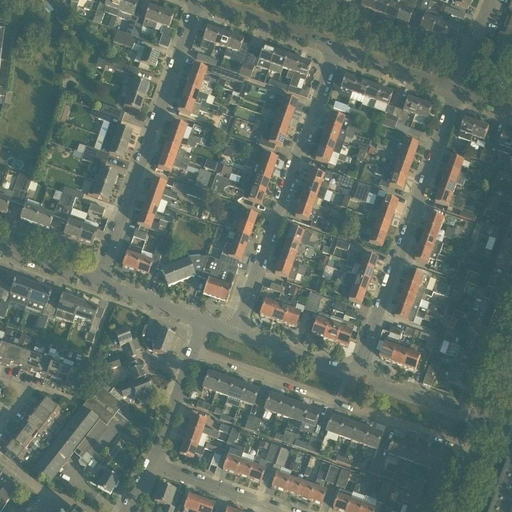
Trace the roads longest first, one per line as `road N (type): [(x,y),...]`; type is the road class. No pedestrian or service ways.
road 1 (residential): [(235,332),(336,51)]
road 2 (residential): [(349,372),(455,93)]
road 3 (residential): [(473,451),(193,351)]
road 4 (residential): [(91,280),(189,0)]
road 5 (residential): [(465,57),(307,0)]
road 6 (residential): [(336,51),(191,0)]
road 7 (residential): [(288,511),(152,462)]
road 8 (residential): [(484,420),(349,372)]
road 9 (residential): [(455,93),(336,51)]
road 10 (residential): [(349,372),(235,332)]
